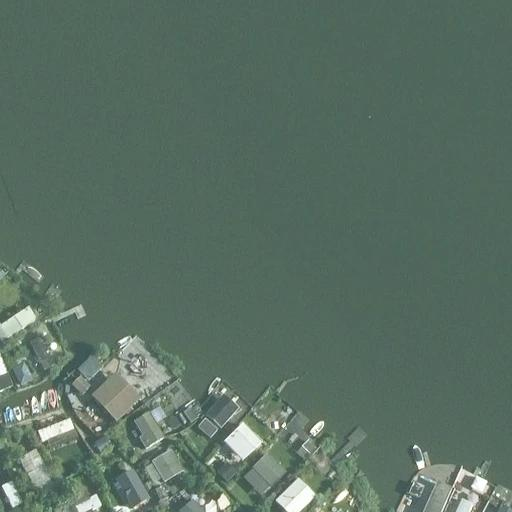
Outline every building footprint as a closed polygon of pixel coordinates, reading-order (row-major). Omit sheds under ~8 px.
[(29,307),(0,323),(0,341),(37,321),(29,307)] [(0,391),(0,392),(13,387),(0,356),(0,391)] [(77,374),(86,384),(100,370),(91,360),(77,374)] [(32,382),(23,364),(9,371),(18,389),(32,382)] [(136,404),(111,377),(91,398),(115,423),(136,404)] [(204,417),(220,432),(237,413),(221,398),(204,417)] [(189,410),(182,415),(189,425),(197,420),(189,410)] [(163,440),(148,415),(132,424),(140,438),(137,440),(143,451),(163,440)] [(68,422),(36,434),(40,444),(72,432),(68,422)] [(215,433),(203,422),(195,430),(207,441),(215,433)] [(259,448),(239,428),(222,445),(241,465),(259,448)] [(107,440),(95,447),(100,457),(112,450),(107,440)] [(306,443),(300,449),(310,458),(316,452),(306,443)] [(182,473),(170,452),(151,463),(163,483),(182,473)] [(32,455),(19,461),(37,496),(50,489),(32,455)] [(286,475),(267,455),(241,480),(260,500),(270,490),(286,475)] [(225,465),(215,475),(223,484),(233,474),(225,465)] [(147,502),(131,473),(114,482),(130,511),(147,502)] [(12,482),(1,488),(12,509),(23,504),(12,482)] [(297,482),(274,505),(281,511),(299,511),(313,498),(297,482)] [(425,491),(414,486),(408,497),(419,502),(425,491)] [(442,511),(451,492),(438,486),(426,511),(442,511)] [(69,502),(73,511),(92,511),(99,509),(94,499),(87,502),(84,495),(69,502)] [(200,511),(192,502),(180,511),(200,511)] [(470,511),(472,507),(461,502),(456,511),(470,511)]
